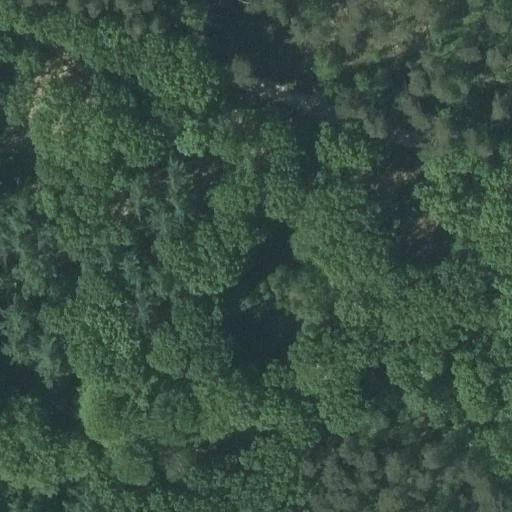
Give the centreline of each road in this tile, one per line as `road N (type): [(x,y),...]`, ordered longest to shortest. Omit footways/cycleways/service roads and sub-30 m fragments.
road 1 (track): [(6,0),(511,171)]
road 2 (track): [(511,243),(266,393)]
road 3 (track): [(266,393),(0,416)]
road 4 (track): [(266,393),(136,511)]
